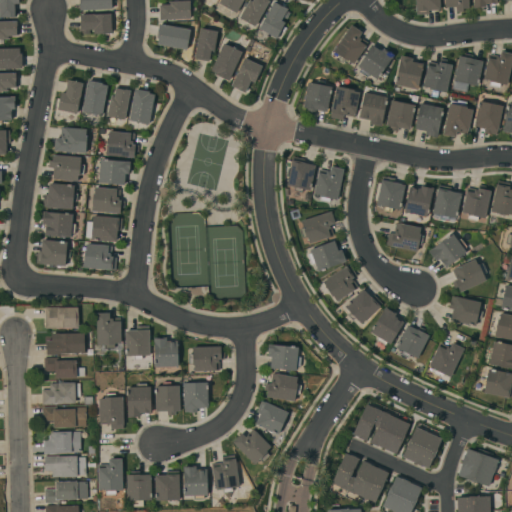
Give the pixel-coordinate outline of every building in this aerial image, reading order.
[(0,0),(18,0),(19,4),(14,4),(14,17),(0,17),(0,0)] [(116,0),(117,7),(111,7),(112,9),(79,10),(79,0),(116,0)] [(219,0),(243,0),(236,13),(218,3),(219,0)] [(269,0),(255,26),(239,18),(249,0),(251,2),(252,0),(269,0)] [(415,0),(439,0),(440,10),(428,10),(428,14),(416,15),(416,12),(415,12),(415,0)] [(468,0),(468,9),(463,9),(463,12),(455,12),(455,7),(444,8),(443,0),(468,0)] [(496,0),(496,3),(485,4),(485,7),(481,7),(481,8),(473,8),(472,0),(496,0)] [(159,19),(159,5),(169,4),(169,1),(190,1),(190,19),(159,19)] [(273,1),(287,9),(286,11),(290,13),(286,19),(283,17),(281,20),(284,22),(276,38),(258,28),(273,1)] [(110,13),(111,33),(109,33),(109,34),(102,35),(102,34),(93,34),(93,29),(89,29),(89,34),(82,34),(82,30),(79,30),(79,22),(80,22),(80,14),(110,13)] [(0,21),(18,21),(18,36),(9,36),(9,39),(0,39),(0,21)] [(190,30),(186,50),(157,44),(158,39),(156,38),(159,24),(190,30)] [(351,25),(361,32),(358,36),(367,43),(353,64),(348,60),(347,61),(332,51),(351,25)] [(200,28),(217,31),(214,51),(210,50),(208,61),(194,59),(200,28)] [(228,81),(215,75),(216,73),(211,71),(223,43),(241,52),(228,81)] [(369,74),(367,77),(358,71),(360,69),(357,66),(372,45),(381,51),(383,48),(393,55),(376,80),(369,74)] [(0,69),(0,48),(19,48),(19,54),(21,54),(22,69),(0,69)] [(511,59),(507,85),(500,84),(499,88),(488,86),(489,81),(483,79),(487,57),(488,58),(489,54),(499,56),(500,51),(511,53),(511,59)] [(459,56),(463,57),(464,53),(472,55),(471,59),(482,61),(477,86),(453,81),(459,56)] [(400,56),(412,58),(412,62),(422,64),(417,89),(394,85),(400,56)] [(243,58),(261,66),(254,83),(250,81),(244,93),(230,86),(243,58)] [(446,93),(428,89),(429,88),(422,87),(427,62),(438,64),(439,62),(440,59),(447,60),(446,64),(452,65),(446,93)] [(0,73),(17,73),(17,87),(7,88),(8,91),(0,91),(0,73)] [(77,113),(57,110),(60,92),(65,93),(67,80),(82,83),(77,113)] [(87,80),(102,83),(101,84),(107,85),(102,115),(81,111),(87,80)] [(307,82),(316,84),(317,80),(324,82),(323,85),(331,87),(326,112),(315,109),(314,113),(306,112),(307,108),(302,107),(307,82)] [(468,85),(466,94),(451,91),(453,82),(468,85)] [(110,96),(113,97),(115,88),(116,86),(130,89),(124,120),(106,116),(110,96)] [(335,86),(353,90),(353,91),(359,92),(354,117),(343,115),(342,120),(330,117),(331,114),(330,114),(335,86)] [(134,89),(149,92),(149,93),(154,94),(148,124),(128,121),(134,89)] [(387,97),(381,126),(369,124),(369,120),(359,118),(364,93),(387,97)] [(0,97),(10,97),(10,96),(14,96),(14,104),(14,109),(11,109),(11,120),(0,120),(0,97)] [(390,100),(414,105),(409,130),(398,128),(398,132),(389,130),(390,126),(385,126),(390,100)] [(448,103),(450,103),(450,101),(457,102),(457,100),(467,102),(466,108),(472,110),(467,134),(456,132),(455,137),(442,135),(448,103)] [(478,101),(502,106),(496,135),(491,134),(483,133),(484,129),(477,127),(477,126),(473,126),(478,101)] [(511,102),(511,133),(502,131),(503,127),(508,102),(511,102)] [(442,108),(436,138),(429,136),(429,135),(424,134),(425,131),(414,129),(419,103),(442,108)] [(53,151),(55,138),(60,138),(61,127),(85,129),(85,136),(87,136),(85,153),(53,151)] [(0,154),(0,130),(9,130),(9,135),(10,135),(10,143),(6,143),(6,150),(5,151),(6,154),(0,154)] [(105,155),(106,137),(108,137),(108,131),(130,133),(134,134),(133,144),(138,145),(138,152),(134,152),(134,158),(105,155)] [(80,157),(80,165),(84,165),(83,175),(78,174),(77,181),(52,179),(53,168),(48,167),(48,160),(52,161),(52,155),(80,157)] [(292,156),(304,159),(304,163),(315,165),(310,190),(302,188),(301,193),(293,191),(294,187),(286,185),(292,156)] [(100,159),(129,162),(129,169),(128,169),(128,174),(125,174),(124,185),(98,183),(100,159)] [(337,200),(330,199),(329,202),(319,200),(320,196),(313,194),(319,169),(329,171),(330,166),(343,169),(337,200)] [(399,210),(392,208),(391,212),(383,211),(384,207),(376,205),(382,176),(386,177),(386,176),(394,178),(394,182),(401,184),(400,184),(404,185),(399,210)] [(497,180),(509,183),(508,188),(511,189),(511,215),(508,214),(507,216),(490,212),(497,180)] [(74,185),(73,193),(77,193),(76,202),(72,201),(72,209),(43,207),(43,202),(42,202),(43,194),(47,194),(48,187),(49,183),(74,185)] [(403,212),(408,186),(420,189),(421,185),(433,188),(427,217),(403,212)] [(438,185),(450,187),(449,191),(461,193),(455,218),(448,217),(447,221),(439,219),(440,215),(432,213),(438,185)] [(485,219),(477,217),(476,221),(467,219),(468,214),(461,213),(466,187),(477,190),(478,185),(485,186),(484,190),(490,191),(485,219)] [(91,211),(92,193),(94,194),(94,187),(120,189),(119,200),(124,201),(123,208),(120,208),(119,214),(91,211)] [(303,200),(305,193),(311,194),(309,202),(303,200)] [(292,221),(289,213),(298,210),(300,218),(292,221)] [(331,211),(335,223),(330,225),(333,236),(309,244),(307,237),(302,238),(299,229),(303,228),(300,221),(331,211)] [(71,223),(75,224),(74,234),(71,234),(70,238),(44,236),(45,224),(42,224),(42,212),(72,214),(71,223)] [(427,217),(409,214),(408,220),(425,224),(427,217)] [(122,218),(121,231),(117,230),(116,242),(90,240),(90,238),(86,237),(87,221),(92,222),(92,216),(122,218)] [(385,245),(388,233),(393,234),(395,223),(420,228),(419,234),(420,234),(420,235),(423,236),(421,245),(418,245),(416,252),(385,245)] [(452,233),(457,241),(460,239),(466,247),(463,249),(466,252),(445,268),(438,259),(435,261),(428,251),(452,233)] [(67,242),(66,250),(70,250),(69,258),(65,258),(65,266),(36,264),(36,251),(41,252),(42,240),(67,242)] [(314,263),(311,264),(307,255),(311,254),(309,250),(333,241),(337,251),(341,249),(345,262),(317,272),(314,263)] [(82,268),(84,250),(85,250),(86,244),(112,246),(111,257),(116,257),(115,270),(82,268)] [(459,293),(457,287),(454,288),(451,282),(456,280),(451,270),(474,259),(477,265),(482,263),(486,272),(483,274),(486,281),(459,293)] [(346,266),(346,267),(349,265),(356,275),(351,278),(357,288),(336,301),(332,296),(331,296),(322,282),(346,266)] [(511,286),(511,311),(500,309),(505,285),(511,286)] [(362,289),(370,297),(373,295),(382,304),(361,324),(355,318),(352,321),(346,315),(349,312),(344,307),(362,289)] [(450,320),(451,316),(450,316),(452,309),(448,308),(450,300),(451,301),(452,296),(480,303),(478,311),(482,311),(480,320),(477,319),(475,326),(450,320)] [(78,328),(62,328),(45,328),(44,308),(59,307),(59,308),(77,307),(78,328)] [(385,307),(395,313),(394,316),(403,322),(389,344),(386,343),(385,346),(376,340),(377,337),(369,332),(385,307)] [(96,313),(108,313),(109,318),(120,317),(121,343),(113,343),(113,348),(104,349),(104,345),(96,345),(96,313)] [(511,339),(494,336),(497,319),(498,319),(500,313),(511,315),(511,339)] [(150,355),(141,356),(141,359),(133,360),(133,356),(125,356),(124,331),(128,331),(128,330),(136,330),(136,326),(144,325),(144,326),(148,326),(150,355)] [(407,325),(417,330),(419,327),(426,330),(425,334),(428,336),(417,359),(409,355),(407,358),(400,354),(402,351),(395,347),(407,325)] [(86,353),(60,354),(60,355),(46,355),(45,341),(51,341),(51,334),(86,333),(86,353)] [(178,366),(154,367),(153,338),(166,337),(166,341),(177,341),(178,366)] [(493,341),(511,344),(511,368),(488,364),(493,341)] [(450,378),(443,374),(441,378),(432,374),(435,369),(428,366),(440,343),(449,347),(451,343),(463,348),(450,378)] [(270,368),(271,357),(267,356),(268,352),(267,352),(268,344),(297,347),(297,357),(300,357),(299,367),(296,367),(295,371),(270,368)] [(220,346),(220,352),(224,352),(224,359),(221,359),(219,360),(219,370),(216,370),(216,371),(194,371),(194,365),(192,365),(192,364),(188,364),(188,355),(192,355),(192,347),(220,346)] [(43,358),(58,357),(58,360),(76,360),(76,368),(84,368),(84,376),(76,377),(76,378),(55,378),(54,371),(44,371),(43,358)] [(511,374),(510,386),(511,386),(511,394),(511,399),(483,393),(488,369),(511,374)] [(266,397),(267,391),(263,390),(264,383),(270,384),(272,373),(297,378),(296,384),(301,385),(299,395),(295,394),(294,402),(266,397)] [(79,397),(75,397),(75,404),(42,404),(41,389),(49,389),(49,383),(58,383),(58,382),(64,382),(64,383),(74,382),(74,383),(79,383),(79,397)] [(179,412),(175,412),(175,415),(166,415),(166,411),(155,411),(154,386),(162,386),(162,382),(170,382),(170,386),(178,386),(179,412)] [(207,407),(204,408),(196,408),(196,413),(188,413),(188,412),(184,412),(183,383),(207,382),(207,407)] [(150,413),(139,413),(139,416),(135,417),(131,417),(131,418),(127,418),(126,388),(136,387),(136,384),(146,383),(146,387),(150,387),(150,413)] [(122,429),(110,429),(110,426),(110,424),(99,424),(99,421),(98,421),(98,399),(104,399),(104,397),(105,397),(105,393),(115,393),(115,397),(122,397),(122,429)] [(287,412),(277,435),(254,425),(259,414),(258,414),(259,413),(256,412),(261,401),(287,412)] [(409,424),(395,454),(377,446),(377,447),(369,443),(377,426),(373,425),(365,441),(357,437),(358,437),(352,434),(366,404),(409,424)] [(85,407),(86,420),(85,420),(85,426),(75,426),(75,427),(53,428),(53,421),(42,421),(41,407),(56,406),(56,409),(73,409),(73,407),(85,407)] [(441,439),(427,469),(422,466),(421,467),(413,463),(413,462),(402,457),(415,427),(441,439)] [(232,442),(241,433),(244,436),(252,429),(270,447),(265,452),(269,455),(262,462),(259,459),(254,465),(232,442)] [(43,440),(48,440),(48,435),(50,435),(50,432),(79,432),(80,452),(71,452),(71,453),(58,453),(58,454),(43,454),(43,440)] [(461,463),(464,454),(464,455),(466,449),(476,452),(477,449),(492,454),(491,457),(497,460),(495,466),(496,466),(493,473),(488,487),(457,475),(461,463)] [(354,493),(354,494),(347,491),(347,490),(346,489),(345,490),(339,487),(339,486),(331,483),(344,453),(350,456),(350,455),(358,459),(351,476),(354,477),(362,461),(370,464),(370,465),(388,473),(374,503),(354,493)] [(238,487),(231,488),(232,492),(222,493),(222,489),(221,490),(221,488),(214,489),(211,467),(212,467),(211,463),(222,462),(221,460),(222,460),(221,457),(233,455),(238,487)] [(85,475),(77,475),(77,476),(61,477),(51,477),(51,471),(44,471),(43,456),(58,456),(58,457),(76,456),(76,457),(84,457),(85,475)] [(122,490),(115,491),(115,495),(105,495),(105,491),(103,491),(103,490),(98,490),(97,468),(98,468),(98,464),(108,464),(108,459),(121,459),(122,490)] [(207,495),(203,495),(203,499),(193,499),(193,496),(183,496),(182,466),(195,466),(195,470),(206,469),(207,495)] [(126,475),(130,475),(130,471),(139,471),(139,475),(150,475),(151,500),(127,501),(126,475)] [(154,476),(165,475),(165,474),(166,474),(166,471),(178,471),(179,500),(155,501),(154,476)] [(394,511),(382,506),(395,476),(421,488),(409,511),(394,511)] [(44,503),(44,489),(55,489),(54,482),(76,481),(76,482),(85,481),(86,498),(77,499),(59,500),(59,503),(44,503)] [(489,511),(456,511),(456,497),(481,497),(481,496),(489,496),(489,511)]
